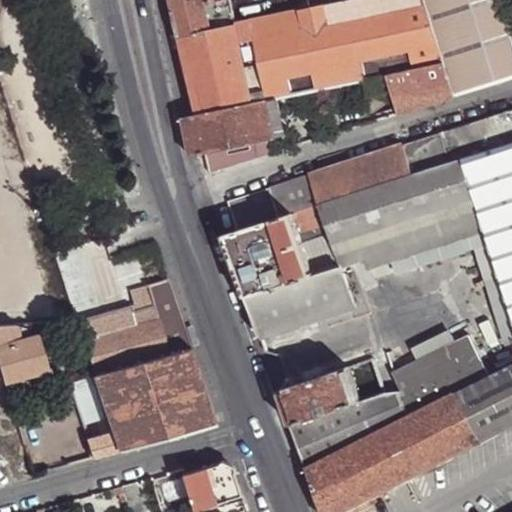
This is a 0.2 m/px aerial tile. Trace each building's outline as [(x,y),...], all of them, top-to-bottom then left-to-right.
[(172,0),(199,113),(199,115),(256,103),(239,24),(233,0),(172,0)] [(352,0),(239,24),(256,103),(267,101),(279,98),(317,90),(362,81),(386,76),(443,63),(423,0),(352,0)] [(423,0),(443,63),(453,98),(509,80),(511,78),(511,33),(501,0),(423,0)] [(399,115),(453,98),(443,63),(386,76),(391,91),(399,115)] [(366,96),(391,91),(386,76),(362,81),(366,96)] [(279,98),(267,101),(276,138),(287,135),(279,98)] [(199,115),(199,113),(185,117),(193,156),(208,153),(276,140),(276,138),(267,101),(256,103),(199,115)] [(511,143),(511,110),(406,145),(415,174),(465,159),(511,143)] [(276,140),(208,153),(213,174),(279,152),(276,140)] [(511,511),(511,143),(465,159),(477,196),(489,231),(502,273),(511,304),(511,365),(493,375),(412,416),(310,470),(324,511),(340,511),(511,424),(511,511)] [(405,145),(311,175),(320,205),(414,175),(405,145)] [(465,159),(415,174),(414,175),(320,205),(331,235),(334,242),(477,196),(465,159)] [(270,188),(280,218),(294,213),(307,209),(320,205),(311,175),(270,188)] [(477,196),(334,242),(342,264),(342,267),(344,265),(347,276),(473,236),(489,231),(477,196)] [(320,205),(307,209),(317,239),(331,235),(320,205)] [(226,234),(248,297),(262,292),(315,275),(305,243),(294,213),(280,218),(226,234)] [(502,273),(489,231),(473,236),(486,278),(502,273)] [(305,243),(315,275),(342,267),(334,242),(331,235),(317,239),(305,243)] [(267,306),(253,310),(263,337),(357,306),(347,276),(344,265),(342,267),(315,275),(262,292),(267,306)] [(155,305),(148,307),(152,322),(159,320),(162,326),(183,321),(169,279),(149,285),(155,305)] [(262,292),(248,297),(253,310),(267,306),(262,292)] [(136,326),(132,311),(131,305),(80,319),(81,322),(86,340),(136,326)] [(152,322),(148,307),(132,311),(136,326),(152,322)] [(159,320),(152,322),(164,356),(170,354),(162,326),(159,320)] [(183,321),(162,326),(170,354),(192,347),(183,321)] [(164,356),(152,322),(136,326),(86,340),(97,375),(164,356)] [(17,326),(0,326),(0,364),(5,384),(50,371),(40,335),(22,340),(17,326)] [(493,375),(484,358),(471,333),(395,372),(399,389),(412,416),(493,375)] [(511,365),(511,343),(484,358),(493,375),(511,365)] [(170,354),(164,356),(191,431),(217,424),(192,347),(170,354)] [(191,431),(164,356),(97,375),(70,383),(84,426),(110,419),(116,435),(89,443),(94,459),(191,431)] [(281,391),(293,424),(362,401),(351,367),(281,391)] [(412,416),(399,389),(386,392),(362,401),(293,424),(310,470),(412,416)] [(219,464),(185,474),(183,474),(193,509),(193,510),(211,505),(242,496),(235,473),(219,464)] [(121,487),(129,511),(139,511),(144,510),(136,482),(121,487)] [(129,511),(121,487),(115,488),(122,511),(129,511)] [(99,511),(94,494),(81,498),(85,511),(99,511)]
